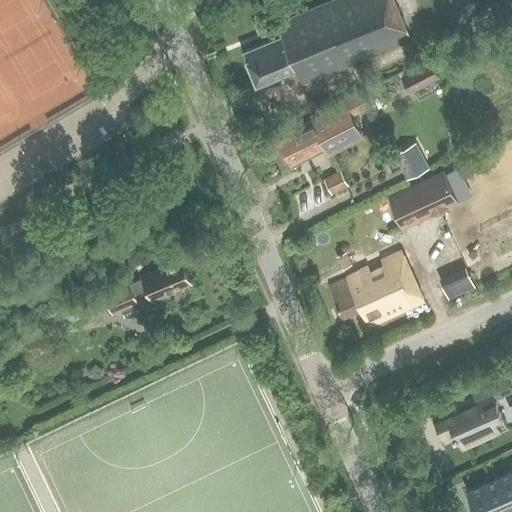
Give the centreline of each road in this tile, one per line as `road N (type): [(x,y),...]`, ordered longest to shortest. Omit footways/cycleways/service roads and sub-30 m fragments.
road 1 (unclassified): [(321,388),(164,0)]
road 2 (unclassified): [(321,388),(511,303)]
road 3 (unclassified): [(377,511),(321,388)]
